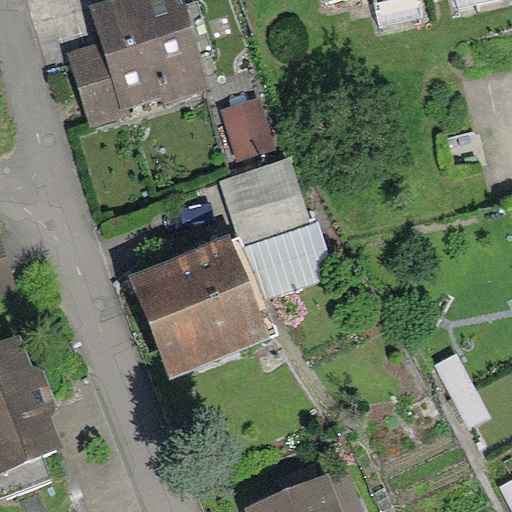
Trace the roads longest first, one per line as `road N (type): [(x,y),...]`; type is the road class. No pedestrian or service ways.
road 1 (residential): [(169,511),(62,227)]
road 2 (residential): [(0,18),(62,227)]
